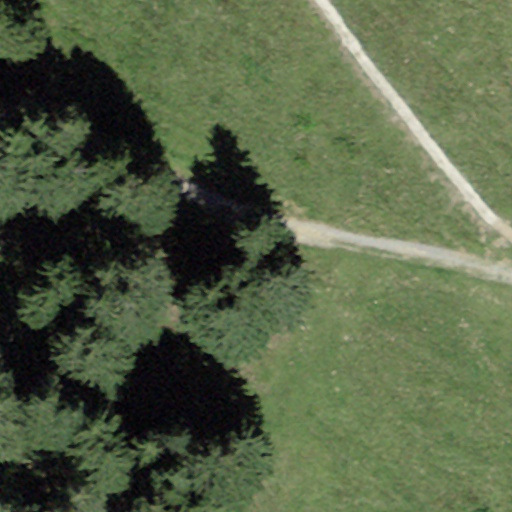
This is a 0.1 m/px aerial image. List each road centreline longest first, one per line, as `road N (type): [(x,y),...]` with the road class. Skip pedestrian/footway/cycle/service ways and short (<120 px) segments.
road 1 (track): [(511,270),(344,239),(206,200),(0,108)]
road 2 (track): [(324,0),(402,109),(511,233)]
